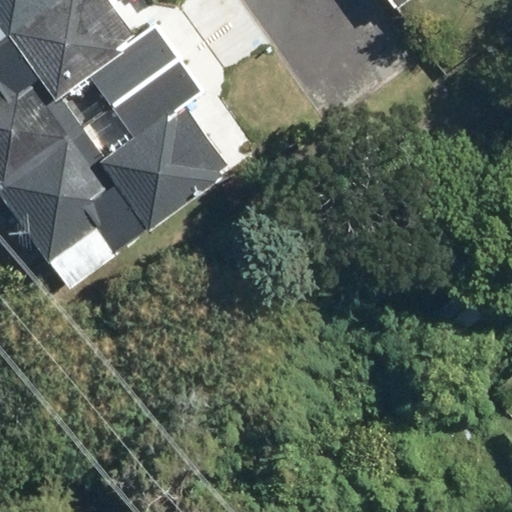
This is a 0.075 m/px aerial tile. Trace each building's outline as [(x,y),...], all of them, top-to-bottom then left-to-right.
[(117,0),(53,0),(0,39),(0,179),(6,188),(188,56),(163,21),(143,35),(117,0)] [(0,0),(0,39),(53,0),(0,0)] [(386,0),(394,10),(397,8),(408,0),(386,0)] [(188,56),(6,188),(75,283),(235,166),(190,104),(212,88),(188,56)] [(466,279),(434,308),(462,339),(494,310),(466,279)]
